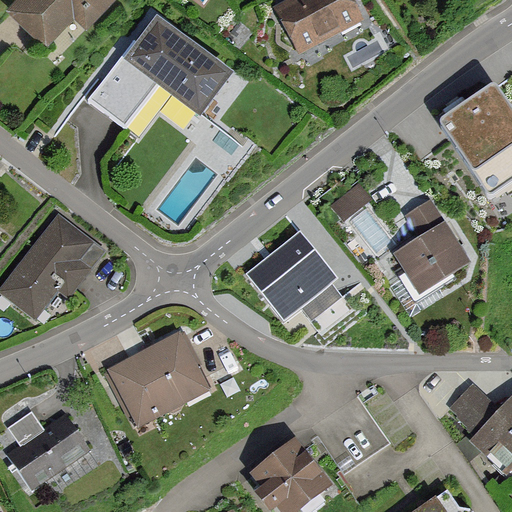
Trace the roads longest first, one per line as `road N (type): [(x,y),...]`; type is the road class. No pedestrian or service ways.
road 1 (residential): [(511,20),(182,277)]
road 2 (residential): [(182,277),(0,142)]
road 3 (residential): [(173,511),(300,422),(332,365)]
road 4 (residential): [(182,277),(121,317),(0,368)]
road 5 (residential): [(511,364),(332,365)]
road 6 (residential): [(332,365),(230,327),(182,277)]
road 7 (unknown): [(414,364),(417,412),(486,511)]
